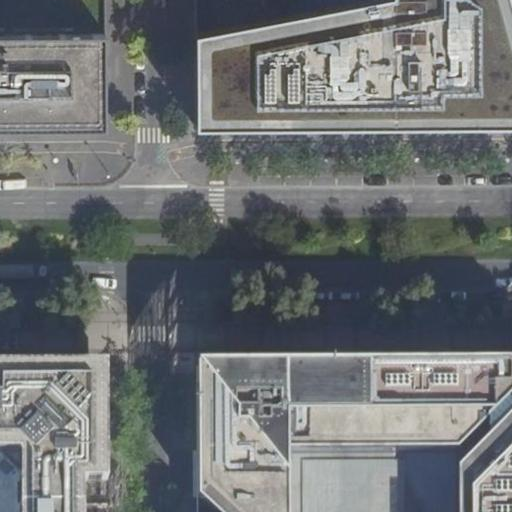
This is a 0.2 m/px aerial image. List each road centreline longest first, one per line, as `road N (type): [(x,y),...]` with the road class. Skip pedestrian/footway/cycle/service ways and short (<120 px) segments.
road 1 (secondary): [(511,202),(147,203)]
road 2 (secondary): [(150,275),(511,275)]
road 3 (unclassified): [(150,275),(150,511)]
road 4 (unclassified): [(147,0),(147,203)]
road 5 (secondary): [(0,277),(150,275)]
road 6 (secondary): [(147,203),(0,203)]
